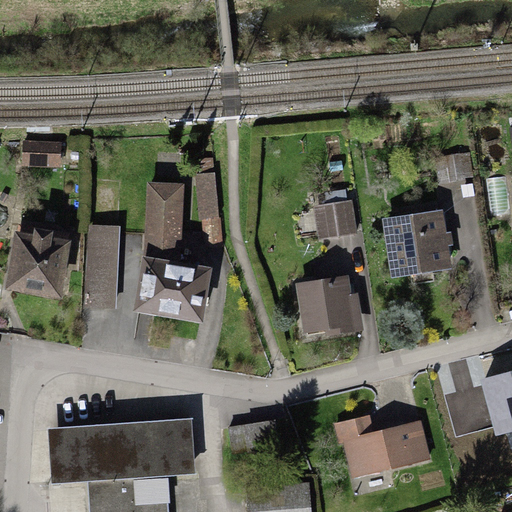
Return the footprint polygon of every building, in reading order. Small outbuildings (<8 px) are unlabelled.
[(27,142),(26,163),(59,165),(60,144),(27,142)] [(461,180),(456,155),(442,158),(447,182),(461,180)] [(200,175),(212,175),(212,163),(199,164),(200,175)] [(213,176),(198,176),(199,217),(203,217),(203,239),(215,239),(213,176)] [(143,262),(135,305),(196,317),(204,274),(203,274),(204,271),(189,269),(189,271),(174,268),(180,191),(150,189),(143,262)] [(348,200),(314,206),(320,241),(355,234),(348,200)] [(437,212),(382,223),(393,274),(406,272),(408,283),(436,278),(433,267),(447,264),(442,242),(448,241),(446,233),(441,234),(437,212)] [(33,241),(16,239),(10,286),(58,291),(63,244),(45,242),(46,235),(34,234),(33,241)] [(341,281),(299,289),(307,331),(324,327),(324,332),(349,327),(346,308),(351,307),(349,298),(344,299),(341,281)] [(511,373),(486,380),(497,432),(511,429),(511,373)] [(177,418),(59,422),(61,487),(87,486),(88,511),(163,511),(162,478),(179,477),(177,418)] [(359,418),(336,423),(340,439),(344,438),(353,478),(429,459),(424,439),(411,442),(407,424),(363,434),(359,418)] [(276,452),(273,422),(229,427),(232,453),(246,452),(247,455),(276,452)] [(308,511),(307,487),(244,490),(245,511),(308,511)]
